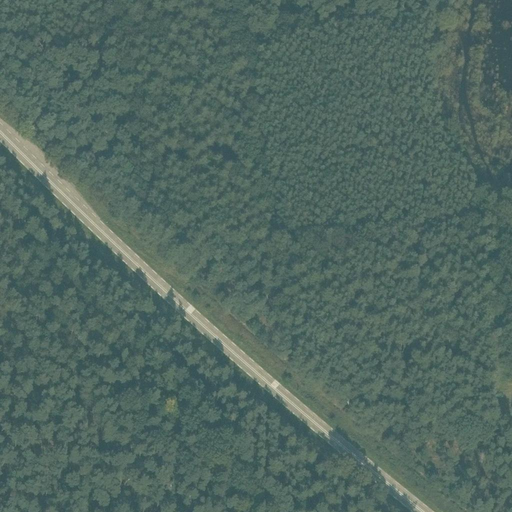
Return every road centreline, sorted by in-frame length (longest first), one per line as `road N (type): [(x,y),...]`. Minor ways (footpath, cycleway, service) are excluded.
road 1 (primary): [(422,511),(158,286),(0,133)]
road 2 (track): [(197,277),(511,223)]
road 3 (track): [(288,0),(295,38),(432,17),(468,43)]
road 4 (track): [(468,43),(462,87),(492,183)]
